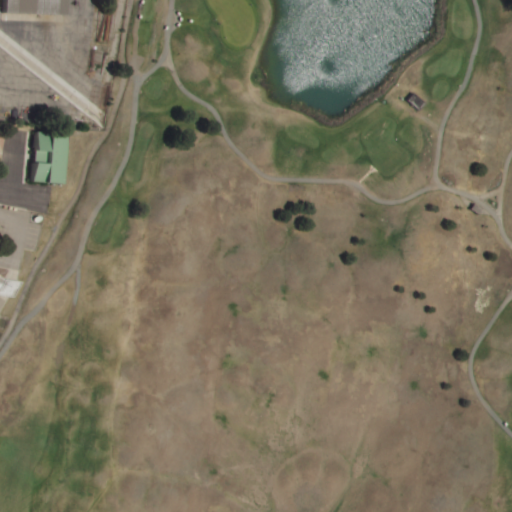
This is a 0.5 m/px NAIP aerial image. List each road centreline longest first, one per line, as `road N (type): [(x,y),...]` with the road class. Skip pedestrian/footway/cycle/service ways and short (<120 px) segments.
road 1 (track): [(501,220),(449,188),(394,202),(356,183),(272,180),(229,142),(217,114),(189,94),(166,57)]
road 2 (track): [(172,0),(168,52),(140,85),(124,166),(90,221),(72,271),(0,357)]
road 3 (track): [(511,432),(472,369),(511,296),(501,220),(511,157)]
road 4 (track): [(476,0),(481,31),(470,80),(448,120),(438,188)]
